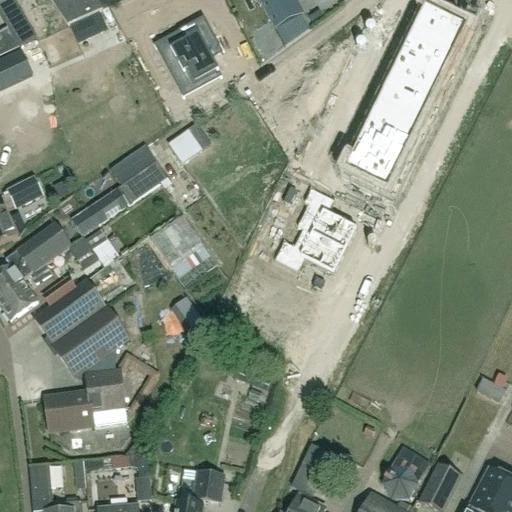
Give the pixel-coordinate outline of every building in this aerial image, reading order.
[(0,0),(0,14),(13,6),(9,0),(0,0)] [(48,0),(67,28),(108,10),(101,0),(48,0)] [(170,0),(132,0),(120,6),(127,22),(130,21),(129,20),(171,0),(170,0)] [(300,23),(289,0),(254,0),(273,36),(300,23)] [(291,0),(305,24),(339,6),(335,0),(291,0)] [(425,13),(411,40),(451,60),(460,43),(465,32),(425,13)] [(217,75),(208,58),(219,52),(221,56),(222,55),(202,20),(177,34),(181,42),(162,52),(184,93),(217,75)] [(0,58),(18,50),(10,37),(7,31),(0,34),(0,58)] [(411,40),(398,67),(438,87),(451,60),(411,40)] [(0,92),(31,78),(20,54),(0,62),(0,92)] [(398,67),(385,94),(425,113),(438,87),(398,67)] [(385,94),(372,120),(412,140),(425,113),(385,94)] [(372,120),(359,147),(399,166),(412,140),(372,120)] [(203,152),(188,131),(166,147),(181,167),(203,152)] [(0,132),(0,157),(9,153),(0,132)] [(359,147),(346,175),(386,194),(399,166),(359,147)] [(109,173),(120,189),(155,166),(144,149),(109,173)] [(88,210),(77,217),(88,235),(99,228),(128,209),(127,207),(166,182),(155,166),(88,210)] [(33,180),(11,191),(6,194),(15,212),(42,198),(33,180)] [(307,208),(296,230),(301,233),(344,255),(356,231),(328,217),(334,204),(310,192),(302,206),(307,208)] [(0,212),(0,249),(16,242),(25,232),(18,216),(7,221),(2,211),(0,212)] [(150,241),(178,281),(210,259),(183,219),(150,241)] [(0,299),(22,284),(21,283),(29,277),(43,267),(68,249),(53,228),(4,262),(10,270),(0,276),(0,299)] [(99,232),(84,242),(103,270),(118,261),(99,232)] [(283,244),(273,263),(298,276),(304,263),(333,278),(344,255),(301,233),(293,250),(283,244)] [(84,242),(83,240),(67,252),(82,272),(96,261),(103,271),(103,270),(84,242)] [(50,276),(43,267),(29,277),(35,287),(50,276)] [(268,269),(249,305),(305,333),(310,323),(307,322),(314,309),(301,302),(308,290),(268,269)] [(47,311),(75,291),(67,280),(40,300),(47,311)] [(37,305),(22,284),(0,299),(0,311),(9,324),(37,305)] [(47,311),(33,322),(50,346),(103,308),(86,284),(75,291),(47,311)] [(249,305),(232,340),(272,360),(278,348),(290,355),(297,342),(300,343),(305,333),(249,305)] [(83,377),(85,395),(43,401),(48,435),(92,429),(127,424),(125,412),(120,371),(115,373),(116,351),(129,341),(106,309),(51,349),(74,381),(88,371),(89,376),(83,377)] [(242,364),(235,381),(266,393),(273,376),(260,371),(262,365),(250,361),(248,366),(242,364)] [(498,407),(505,393),(481,380),(474,394),(498,407)] [(146,458),(134,446),(127,455),(129,469),(136,471),(137,481),(134,481),(136,504),(151,503),(146,458)] [(287,494),(297,499),(290,511),(323,511),(324,511),(309,504),(328,467),(304,455),(297,470),(298,471),(287,494)] [(395,459),(389,470),(379,486),(388,503),(408,503),(418,486),(417,486),(423,475),(418,472),(422,467),(400,455),(397,460),(395,459)] [(125,457),(102,457),(102,468),(125,468),(125,457)] [(79,511),(79,505),(59,507),(52,507),(48,467),(27,469),(31,511),(79,511)] [(437,467),(418,504),(432,511),(442,511),(460,479),(437,467)] [(511,511),(511,483),(488,472),(468,511),(470,511),(511,511)] [(195,473),(190,506),(176,504),(174,511),(201,511),(203,504),(220,507),(224,478),(195,473)] [(398,511),(370,497),(361,511),(398,511)] [(110,510),(97,511),(96,511),(137,511),(137,508),(126,509),(125,500),(109,501),(110,510)]
